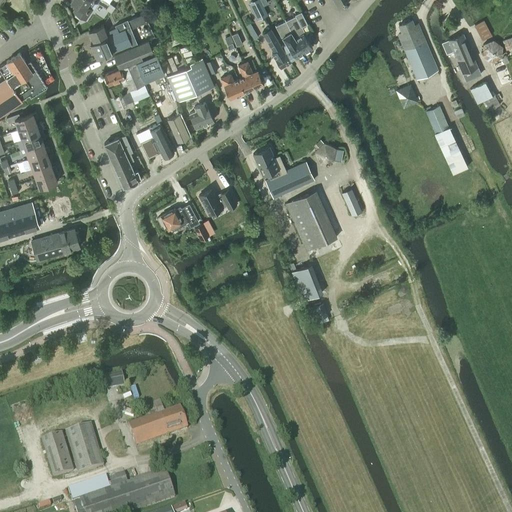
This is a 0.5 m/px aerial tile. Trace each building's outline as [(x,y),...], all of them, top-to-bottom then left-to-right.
[(96,3),(91,0),(70,0),(70,1),(77,5),(73,11),(85,19),(92,9),(91,8),(95,3),(96,3)] [(260,0),(254,0),(248,3),(257,21),(268,15),(260,0)] [(115,7),(114,7),(110,3),(105,9),(111,13),(115,7)] [(291,32),(294,38),(303,53),(312,47),(299,28),(307,25),(301,12),(294,15),(295,16),(285,21),(291,32)] [(141,14),(130,19),(133,26),(144,21),(141,14)] [(484,19),(474,24),(482,39),(492,34),(484,19)] [(103,25),(88,31),(91,38),(93,42),(129,27),(129,26),(127,20),(114,25),(115,27),(106,31),(103,25)] [(398,25),(402,33),(398,34),(400,38),(399,38),(401,44),(404,51),(417,79),(438,70),(419,26),(415,27),(411,20),(398,25)] [(291,32),(285,21),(275,26),(281,37),(283,36),(287,43),(281,46),(290,61),(303,53),(294,38),(291,32)] [(93,42),(90,43),(93,50),(133,34),(129,26),(129,27),(93,42)] [(290,61),(281,46),(270,28),(263,33),(274,51),(271,52),(281,67),(290,61)] [(237,33),(232,35),(236,46),(242,44),(237,33)] [(481,74),(463,33),(448,40),(442,42),(446,54),(453,51),(463,75),(466,81),(481,74)] [(133,34),(93,50),(96,58),(136,41),(133,34)] [(511,37),(502,41),(507,55),(511,54),(511,53),(511,37)] [(503,46),(493,39),(483,44),(481,55),(491,62),(501,58),(503,46)] [(118,68),(103,74),(106,80),(108,86),(118,82),(123,93),(144,84),(135,63),(135,62),(143,58),(141,55),(152,50),(148,40),(113,54),(118,68)] [(0,114),(22,100),(21,99),(23,98),(29,94),(31,96),(45,87),(46,86),(41,79),(31,63),(30,62),(27,64),(19,52),(6,61),(13,73),(1,80),(0,81),(0,114)] [(167,75),(166,76),(167,77),(172,89),(177,101),(211,87),(208,80),(199,58),(195,60),(189,63),(191,65),(167,75)] [(158,59),(139,67),(146,84),(166,76),(158,59)] [(247,61),(242,63),(254,88),(263,84),(262,80),(257,70),(252,72),(247,61)] [(241,64),(237,65),(242,76),(238,78),(244,93),(252,89),(254,88),(242,63),(241,64)] [(231,73),(220,78),(221,80),(230,99),(241,94),(244,93),(238,78),(235,80),(234,80),(231,73)] [(475,86),(470,89),(475,99),(477,103),(482,101),(488,111),(500,105),(494,94),(493,94),(492,95),(484,81),(475,86)] [(117,94),(113,85),(108,87),(112,96),(117,94)] [(144,85),(129,91),(134,102),(149,96),(144,85)] [(410,85),(396,91),(403,107),(417,101),(410,85)] [(121,94),(114,97),(119,109),(126,106),(121,94)] [(213,120),(205,102),(194,107),(196,110),(189,113),(196,128),(213,120)] [(439,105),(425,111),(435,133),(448,127),(439,105)] [(14,121),(17,129),(36,123),(35,118),(38,117),(36,111),(20,117),(18,113),(6,118),(8,123),(14,121)] [(189,135),(178,113),(167,118),(177,140),(189,135)] [(153,136),(140,142),(148,158),(160,152),(163,157),(174,152),(160,122),(149,128),(153,136)] [(17,129),(21,139),(43,131),(41,126),(38,127),(36,123),(17,129)] [(21,139),(24,149),(43,142),(42,138),(45,137),(43,131),(21,139)] [(123,135),(118,137),(104,143),(123,187),(141,179),(137,170),(134,172),(129,162),(133,160),(130,152),(132,151),(125,135),(123,135)] [(319,149),(315,153),(320,164),(332,161),(333,159),(341,160),(343,149),(335,148),(324,142),(323,143),(320,141),(316,145),(319,149)] [(24,149),(28,159),(50,151),(48,145),(45,146),(43,142),(24,149)] [(269,147),(253,154),(259,168),(257,168),(260,175),(261,174),(262,176),(268,173),(269,177),(286,170),(279,155),(274,158),(269,147)] [(28,159),(31,169),(50,162),(49,158),(52,157),(50,151),(28,159)] [(0,161),(3,168),(9,166),(6,159),(0,161)] [(269,177),(264,179),(273,198),(314,180),(305,161),(286,170),(269,177)] [(31,169),(35,178),(57,170),(55,165),(52,166),(50,162),(31,169)] [(11,172),(9,166),(3,168),(5,174),(11,172)] [(59,176),(57,170),(35,178),(38,188),(57,182),(56,177),(59,176)] [(440,193),(440,190),(440,187),(439,184),(438,182),(437,180),(434,178),(432,177),(431,176),(427,175),(424,175),(421,176),(418,178),(416,179),(414,181),(412,184),(411,187),(411,190),(411,192),(412,195),(413,198),(415,200),(418,202),(420,203),(423,205),(425,205),(428,205),(431,204),(434,202),(436,201),(438,199),(439,196),(440,193)] [(7,181),(10,187),(16,185),(14,178),(7,181)] [(12,194),(18,192),(16,185),(10,187),(12,194)] [(228,209),(235,205),(228,190),(220,194),(216,196),(212,188),(198,195),(209,215),(222,208),(222,207),(226,205),(228,209)] [(308,193),(285,203),(306,251),(329,240),(308,193)] [(32,202),(0,211),(0,238),(40,227),(32,202)] [(161,216),(157,218),(161,225),(165,223),(168,229),(173,226),(175,229),(187,222),(189,227),(198,222),(193,214),(192,214),(190,211),(191,211),(188,205),(180,209),(179,207),(175,210),(174,208),(161,216)] [(200,240),(208,236),(202,223),(194,227),(200,240)] [(64,252),(64,251),(80,246),(74,228),(32,240),(37,260),(64,252)] [(311,264),(291,271),(295,281),(315,273),(311,264)] [(124,386),(121,372),(102,376),(105,390),(124,386)] [(153,403),(157,414),(128,424),(136,447),(187,429),(179,407),(164,412),(160,400),(153,403)] [(91,424),(64,432),(77,474),(103,466),(91,424)] [(41,439),(53,478),(73,471),(61,433),(41,439)] [(110,488),(79,498),(83,511),(133,511),(175,498),(165,470),(127,482),(124,473),(107,479),(110,488)]
